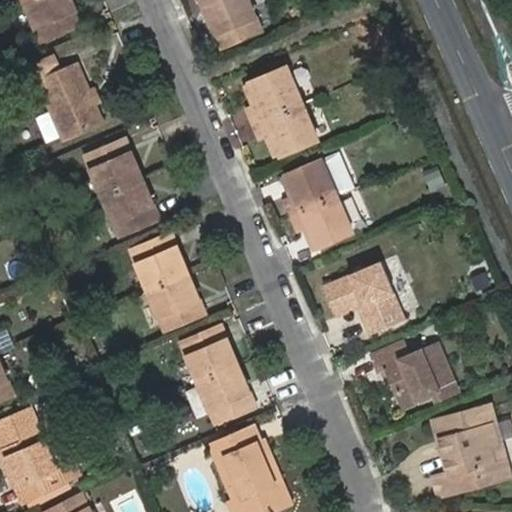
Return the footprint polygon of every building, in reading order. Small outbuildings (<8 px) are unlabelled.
[(23,0),(41,40),(80,23),(69,0),(23,0)] [(207,0),(200,0),(208,17),(214,14),(207,0)] [(207,0),(214,14),(208,17),(221,45),(260,29),(247,0),(207,0)] [(93,103),(88,91),(76,65),(61,71),(54,57),(26,69),(33,86),(39,82),(63,138),(102,121),(93,103)] [(260,105),(255,107),(248,110),(261,137),(266,135),(272,133),(282,155),(316,139),(287,68),(251,82),(260,105)] [(245,85),(255,107),(260,105),(251,82),(245,85)] [(94,87),(88,91),(93,103),(100,99),(94,87)] [(276,157),(282,155),(272,133),(266,135),(276,157)] [(134,172),(138,170),(124,140),(86,158),(120,235),(159,218),(146,189),(142,191),(134,172)] [(297,195),(292,198),(287,200),(300,229),(303,227),(308,225),(318,246),(351,232),(321,160),(288,174),(297,195)] [(146,189),(138,170),(134,172),(142,191),(146,189)] [(282,176),(292,198),(297,195),(288,174),(282,176)] [(313,248),(318,246),(308,225),(303,227),(313,248)] [(179,266),(184,264),(171,235),(131,252),(165,330),(204,313),(192,284),(188,286),(179,266)] [(337,317),(359,308),(364,306),(369,319),(364,321),(371,335),(407,320),(382,262),(325,287),(337,317)] [(192,284),(184,264),(179,266),(188,286),(192,284)] [(364,306),(359,308),(364,321),(369,319),(364,306)] [(228,360),(234,358),(221,328),(183,345),(216,422),(255,405),(242,376),(236,378),(228,360)] [(457,392),(438,345),(408,356),(403,343),(372,356),(377,371),(387,368),(401,405),(432,392),(436,400),(457,392)] [(242,376),(234,358),(228,360),(236,378),(242,376)] [(0,399),(12,394),(0,365),(0,399)] [(436,420),(442,438),(448,437),(452,452),(446,454),(451,470),(436,475),(442,494),(506,477),(488,406),(436,420)] [(0,421),(0,438),(5,449),(20,485),(57,469),(31,408),(0,421)] [(212,448),(237,503),(245,500),(250,511),(263,511),(270,509),(271,511),(277,511),(293,505),(283,481),(276,484),(259,446),(252,430),(212,448)] [(442,438),(446,454),(452,452),(448,437),(442,438)] [(266,443),(259,446),(276,484),(283,481),(266,443)] [(20,485),(5,449),(0,451),(0,458),(5,470),(7,470),(15,487),(20,485)] [(91,511),(83,494),(46,511),(91,511)] [(250,511),(245,500),(237,503),(233,505),(236,511),(271,511),(270,509),(263,511),(250,511)]
